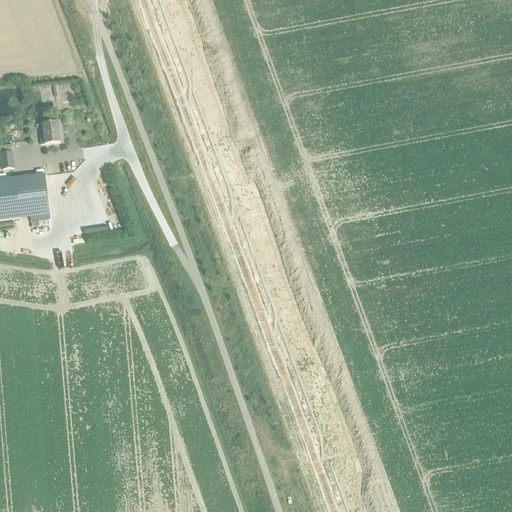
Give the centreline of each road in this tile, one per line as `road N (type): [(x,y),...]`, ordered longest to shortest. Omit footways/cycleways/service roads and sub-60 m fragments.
road 1 (unclassified): [(195,272),(126,149),(94,12)]
road 2 (unclassified): [(195,272),(94,12)]
road 3 (unclassified): [(279,511),(195,272)]
